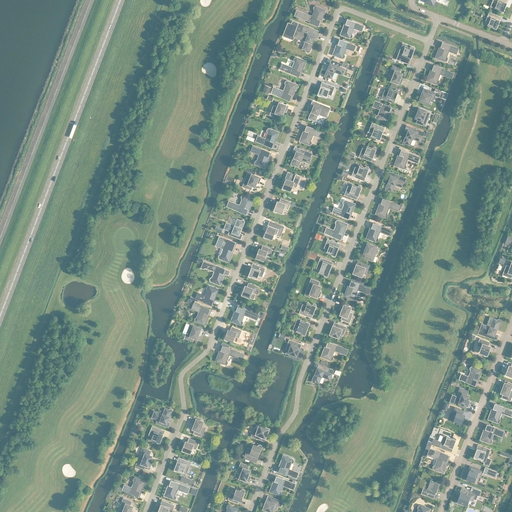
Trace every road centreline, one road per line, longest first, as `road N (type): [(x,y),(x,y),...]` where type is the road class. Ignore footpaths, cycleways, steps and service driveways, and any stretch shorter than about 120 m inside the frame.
road 1 (residential): [(149,511),(186,414),(184,376),(209,354),(339,14),(430,44)]
road 2 (residential): [(430,44),(302,380),(298,413),(253,511)]
road 3 (primary): [(0,324),(123,0)]
road 4 (residential): [(444,511),(511,332)]
